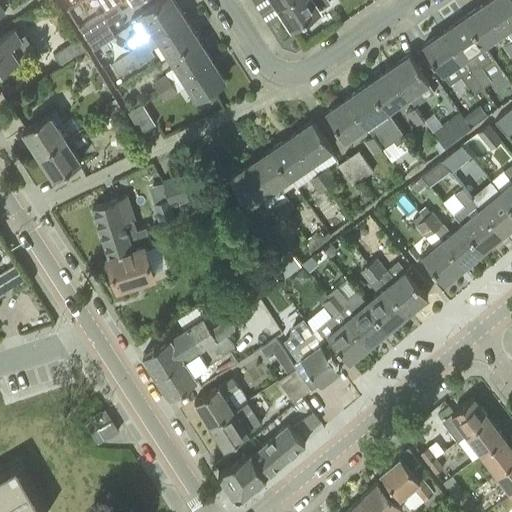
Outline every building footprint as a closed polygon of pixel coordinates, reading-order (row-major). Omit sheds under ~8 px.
[(107,11),(119,4),(123,1),(125,4),(130,0),(100,0),(101,1),(107,11)] [(184,15),(174,0),(160,0),(142,12),(150,24),(127,40),(132,49),(184,15)] [(285,0),(278,5),(292,27),(331,2),(329,0),(285,0)] [(511,0),(488,0),(486,1),(505,29),(511,38),(511,0)] [(498,35),(505,29),(486,1),(466,15),(485,43),(498,35)] [(102,13),(79,26),(87,38),(108,24),(102,13)] [(151,48),(161,42),(169,55),(198,36),(184,15),(132,49),(133,49),(113,61),(118,71),(135,61),(137,65),(154,54),(151,48)] [(466,15),(445,29),(480,81),(490,75),(483,66),(495,58),(485,43),(466,15)] [(94,49),(115,35),(108,24),(87,38),(94,49)] [(0,35),(0,68),(33,47),(25,35),(21,37),(14,27),(0,35)] [(445,29),(424,44),(451,84),(462,76),(473,93),(484,86),(480,81),(445,29)] [(169,55),(177,67),(153,82),(159,91),(211,57),(198,36),(169,55)] [(74,41),(54,53),(61,64),(81,52),(74,41)] [(389,68),(409,96),(415,106),(424,100),(425,100),(436,93),(429,82),(430,81),(411,53),(389,68)] [(164,99),(179,90),(187,86),(195,98),(225,79),(211,57),(159,91),(164,99)] [(369,82),(388,110),(409,96),(389,68),(369,82)] [(367,124),(374,135),(383,147),(384,148),(392,142),(395,140),(397,144),(407,137),(388,110),(369,82),(348,96),(367,124)] [(469,121),(488,115),(480,93),(462,99),(469,121)] [(348,96),(327,111),(346,139),(367,124),(348,96)] [(122,109),(116,99),(106,104),(112,115),(122,109)] [(129,111),(141,132),(156,123),(143,102),(129,111)] [(505,133),(511,127),(511,105),(495,120),(505,133)] [(425,119),(415,106),(407,111),(416,125),(419,123),(425,119)] [(446,147),(472,127),(460,111),(433,131),(446,147)] [(50,112),(23,129),(39,155),(80,132),(72,118),(59,126),(50,112)] [(333,148),(313,120),(292,134),(311,163),(333,148)] [(503,140),(489,124),(479,131),(493,149),(503,140)] [(82,161),(75,151),(88,143),(83,134),(81,135),(80,132),(39,155),(55,178),(82,161)] [(311,163),(292,134),(271,148),(291,177),(291,176),(311,163)] [(375,154),(384,148),(383,147),(374,135),(365,141),(375,154)] [(453,171),(472,156),(461,143),(442,159),(453,171)] [(270,190),(291,177),(271,148),(251,163),(270,190)] [(373,171),(359,150),(348,157),(363,178),(373,171)] [(348,157),(339,164),(354,185),(363,178),(348,157)] [(440,177),(450,170),(441,159),(431,166),(440,177)] [(268,206),(277,201),(270,190),(251,163),(229,177),(249,205),(262,196),(268,206)] [(511,204),(511,165),(505,171),(511,178),(511,180),(500,190),(511,204)] [(327,166),(318,173),(327,185),(336,179),(327,166)] [(327,185),(318,173),(310,178),(318,191),(327,185)] [(162,181),(141,188),(154,226),(175,219),(168,196),(162,181)] [(463,185),(455,192),(465,204),(454,213),(462,223),(484,249),(503,233),(473,196),(463,185)] [(374,196),(367,187),(362,190),(361,197),(364,202),(374,196)] [(168,196),(175,219),(200,211),(192,188),(168,196)] [(481,189),(473,196),(503,233),(511,225),(511,204),(500,190),(490,199),(481,189)] [(125,222),(134,219),(126,195),(93,205),(109,256),(133,248),(132,243),(131,243),(127,232),(128,232),(125,222)] [(277,201),(286,214),(294,208),(285,195),(277,201)] [(286,214),(277,201),(268,206),(278,220),(286,214)] [(462,223),(452,231),(432,210),(425,217),(435,230),(442,238),(464,265),(484,249),(462,223)] [(427,237),(427,236),(435,230),(425,217),(417,224),(416,224),(427,237)] [(109,256),(119,286),(154,274),(146,248),(153,246),(146,226),(128,232),(127,232),(131,243),(132,243),(133,248),(109,256)] [(322,238),(317,231),(308,238),(309,239),(313,245),(322,238)] [(442,238),(435,245),(423,255),(445,281),(464,265),(442,238)] [(336,253),(336,247),(332,242),(324,249),(331,257),(336,253)] [(317,263),(310,255),(302,262),(309,270),(317,263)] [(241,274),(255,266),(249,257),(236,265),(241,274)] [(408,312),(428,295),(419,284),(425,279),(413,264),(395,278),(388,268),(383,272),(375,260),(369,265),(408,312)] [(16,262),(2,271),(13,288),(27,279),(16,262)] [(389,328),(408,312),(369,265),(362,271),(379,291),(368,301),(367,301),(389,328)] [(311,276),(304,267),(295,275),(302,284),(311,276)] [(235,324),(260,308),(266,305),(246,276),(226,288),(238,307),(210,324),(204,314),(143,353),(157,375),(225,331),(235,324)] [(370,344),(389,328),(367,301),(368,301),(359,290),(349,297),(338,284),(327,293),(330,296),(370,344)] [(327,293),(324,289),(316,295),(321,302),(330,296),(327,293)] [(330,296),(321,302),(332,314),(317,327),(325,337),(328,334),(350,360),(370,344),(330,296)] [(290,335),(284,339),(298,360),(302,357),(305,361),(320,382),(321,382),(323,381),(327,382),(332,378),(333,374),(341,368),(339,365),(321,341),(304,317),(291,326),(290,335)] [(157,375),(170,396),(198,378),(194,372),(235,346),(225,331),(157,375)] [(274,352),(288,374),(297,367),(276,337),(261,346),(267,356),(274,352)] [(297,367),(312,388),(320,382),(305,361),(297,367)] [(279,380),(294,401),(312,388),(297,367),(288,374),(279,380)] [(248,399),(239,386),(233,376),(220,385),(219,384),(195,400),(210,423),(248,399)] [(474,396),(450,414),(445,408),(438,413),(442,420),(458,441),(468,433),(467,433),(489,416),(474,396)] [(210,423),(225,446),(249,431),(262,422),(248,399),(210,423)] [(105,409),(104,409),(85,421),(99,442),(119,430),(105,409)] [(312,428),(321,422),(313,411),(304,417),(312,428)] [(482,452),(504,436),(489,416),(467,433),(468,433),(482,452)] [(291,455),(304,444),(287,424),(252,454),(266,477),(292,455),(291,455)] [(482,452),(483,453),(497,472),(511,460),(511,446),(504,436),(482,452)] [(422,463),(408,446),(399,454),(401,455),(381,472),(412,509),(434,491),(415,468),(422,463)] [(422,453),(429,462),(436,457),(429,448),(422,453)] [(250,451),(219,471),(234,495),(242,497),(266,477),(252,454),(250,451)] [(451,477),(436,457),(429,462),(444,482),(451,477)] [(511,460),(497,472),(511,491),(511,460)] [(0,511),(42,511),(18,469),(0,478),(0,511)] [(360,498),(374,511),(394,511),(402,504),(378,480),(360,498)] [(458,501),(465,496),(458,486),(451,491),(458,501)] [(511,511),(511,491),(501,500),(510,511),(511,511)] [(473,506),(465,496),(458,501),(466,511),(473,506)] [(345,511),(374,511),(360,498),(345,511)]
